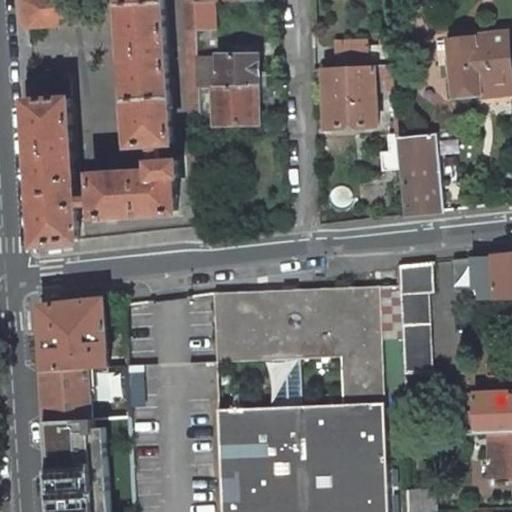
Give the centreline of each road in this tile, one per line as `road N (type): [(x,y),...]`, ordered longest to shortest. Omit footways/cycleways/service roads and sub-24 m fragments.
road 1 (residential): [(10,279),(307,248)]
road 2 (residential): [(307,248),(296,0)]
road 3 (tertiary): [(25,511),(10,279)]
road 4 (residential): [(307,248),(511,227)]
road 5 (tertiary): [(10,279),(0,124)]
